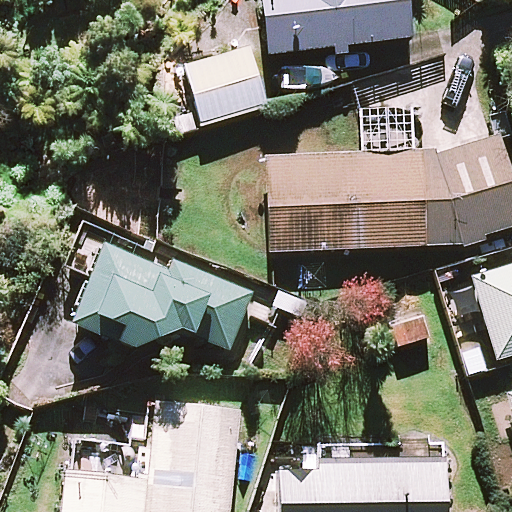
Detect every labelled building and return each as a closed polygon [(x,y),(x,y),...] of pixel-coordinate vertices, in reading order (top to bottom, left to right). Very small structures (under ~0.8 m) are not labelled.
[(264,0),(272,59),(413,41),(407,0),(264,0)] [(266,110),(249,51),(156,79),(174,138),(266,110)] [(273,253),(426,248),(475,247),(511,234),(511,182),(499,137),(469,145),(467,137),(427,140),(427,155),(412,155),(411,112),(357,112),(357,157),(270,159),(273,253)] [(185,338),(227,356),(254,295),(173,260),(167,273),(110,248),(75,329),(138,356),(185,338)] [(511,269),(443,290),(458,339),(488,330),(498,363),(511,358),(511,269)] [(421,312),(387,329),(399,354),(433,337),(421,312)] [(511,398),(492,405),(503,440),(511,436),(511,398)] [(229,511),(239,415),(157,406),(149,485),(68,476),(64,511),(229,511)] [(446,511),(445,463),(280,465),(280,511),(446,511)]
